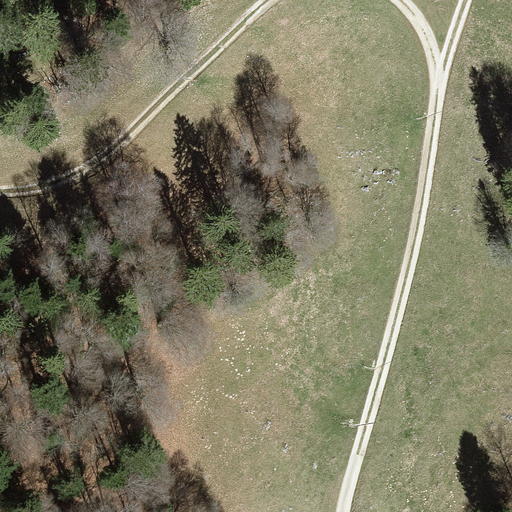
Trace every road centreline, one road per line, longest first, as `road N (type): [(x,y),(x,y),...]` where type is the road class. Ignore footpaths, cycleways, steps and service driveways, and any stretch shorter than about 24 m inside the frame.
road 1 (track): [(345,511),(411,276),(466,0)]
road 2 (track): [(275,0),(112,155),(66,180),(0,193)]
road 3 (track): [(436,126),(436,52),(403,0)]
